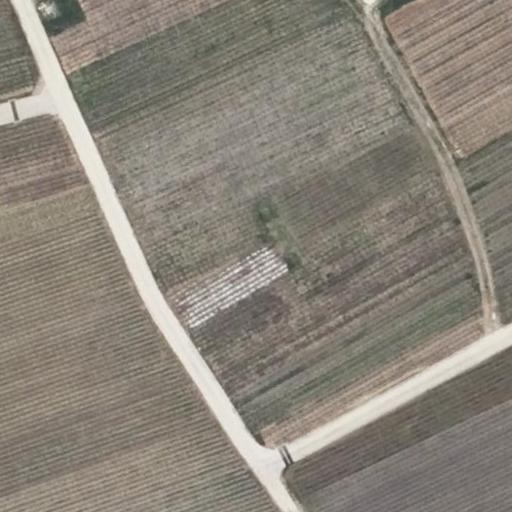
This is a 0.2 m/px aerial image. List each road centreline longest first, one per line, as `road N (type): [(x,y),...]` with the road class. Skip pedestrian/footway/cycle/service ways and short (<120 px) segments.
road 1 (track): [(511,339),(256,465),(146,297),(71,96)]
road 2 (track): [(29,0),(71,96),(0,114)]
